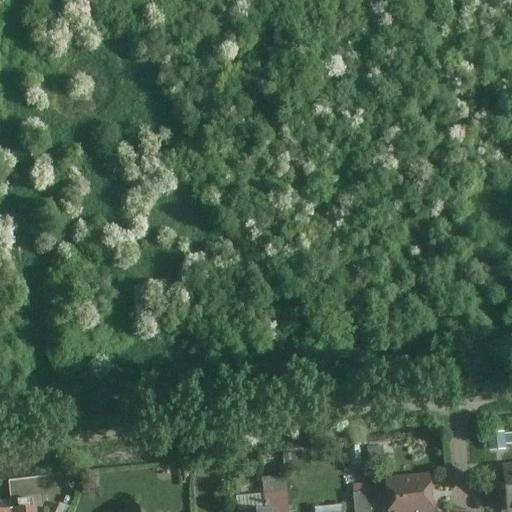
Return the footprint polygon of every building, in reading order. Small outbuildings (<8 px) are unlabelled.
[(491,448),(507,446),(505,429),(489,431),(491,448)] [(511,511),(511,462),(501,463),(506,511),(511,511)] [(432,511),(429,473),(384,478),(387,511),(432,511)] [(262,493),(263,509),(277,507),(277,511),(287,511),(286,491),(262,493)] [(370,511),(368,491),(353,493),(354,511),(370,511)] [(117,511),(142,511),(130,500),(117,511)]
